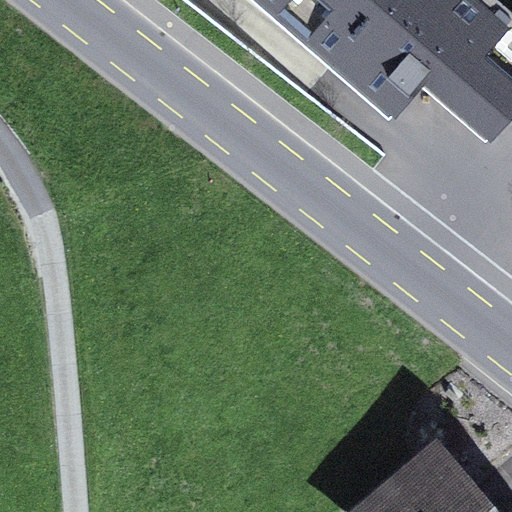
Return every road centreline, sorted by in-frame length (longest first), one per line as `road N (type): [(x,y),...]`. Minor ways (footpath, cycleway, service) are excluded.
road 1 (primary): [(62,0),(511,348)]
road 2 (residential): [(0,142),(30,187),(49,241),(75,511)]
